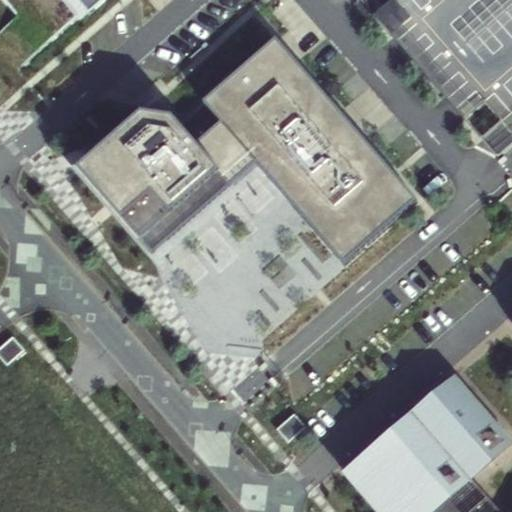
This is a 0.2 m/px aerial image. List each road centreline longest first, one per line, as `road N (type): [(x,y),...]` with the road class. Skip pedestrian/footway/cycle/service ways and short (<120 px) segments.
road 1 (residential): [(0,205),(268,511)]
road 2 (unknown): [(466,0),(449,35),(484,74),(511,65)]
